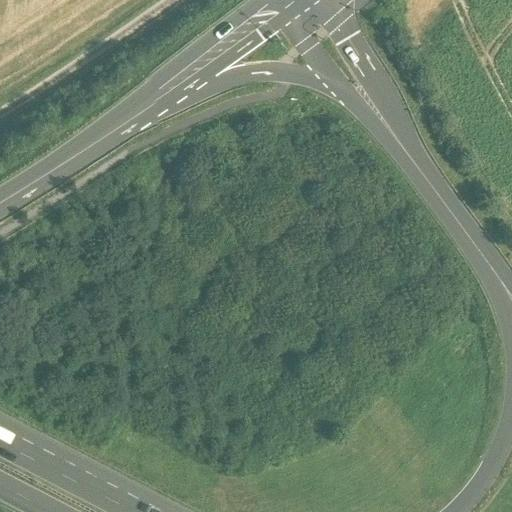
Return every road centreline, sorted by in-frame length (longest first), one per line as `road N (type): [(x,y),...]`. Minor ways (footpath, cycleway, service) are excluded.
road 1 (trunk): [(387,128),(511,301)]
road 2 (track): [(176,0),(0,115)]
road 3 (trunk): [(149,104),(264,74),(303,78),(347,96)]
road 4 (secondary): [(149,104),(0,203)]
road 5 (secondary): [(288,0),(149,104)]
road 6 (trunk): [(387,128),(313,0)]
road 7 (trunk): [(129,511),(0,445)]
